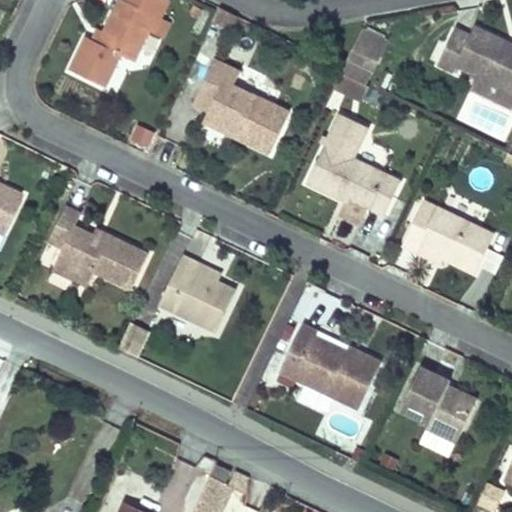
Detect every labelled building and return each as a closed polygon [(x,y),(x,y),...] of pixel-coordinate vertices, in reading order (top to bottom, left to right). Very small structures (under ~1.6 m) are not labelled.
[(73,68),(108,85),(124,53),(137,59),(151,29),(157,32),(164,17),(129,0),(121,0),(107,30),(101,42),(95,39),(89,36),(73,68)] [(241,15),(223,6),(217,19),(235,29),(241,15)] [(457,62),(502,84),(496,97),(511,105),(511,49),(511,45),(511,42),(474,24),(471,32),(456,25),(438,61),(453,69),(457,62)] [(392,39),(367,27),(362,36),(387,49),(392,39)] [(95,39),(101,42),(107,30),(101,28),(95,39)] [(387,49),(362,36),(361,39),(355,52),(368,58),(365,62),(378,69),(387,49)] [(368,58),(355,52),(353,56),(365,62),(368,58)] [(236,135),(272,153),(293,112),(237,84),(243,72),(218,60),(198,102),(213,109),(209,117),(238,131),(236,135)] [(372,86),(345,73),(338,86),(365,99),(372,86)] [(374,206),(387,212),(404,178),(357,155),(371,125),(343,112),(310,181),(343,197),(345,192),(353,195),(374,206)] [(238,131),(209,117),(207,121),(236,135),(238,131)] [(148,147),(156,131),(138,122),(130,138),(148,147)] [(0,218),(11,224),(25,193),(3,183),(0,189),(0,188),(0,218)] [(353,195),(345,192),(343,197),(351,200),(353,195)] [(353,195),(351,200),(344,215),(365,224),(374,206),(353,195)] [(444,256),(476,271),(495,232),(426,200),(405,244),(419,251),(421,246),(444,256)] [(98,270),(135,288),(153,251),(111,231),(108,238),(96,233),(78,223),(84,211),(70,204),(53,238),(67,244),(59,260),(94,278),(98,270)] [(11,224),(0,218),(0,228),(7,232),(11,224)] [(96,233),(108,238),(111,231),(99,225),(96,233)] [(421,246),(419,251),(442,261),(444,256),(421,246)] [(162,303),(218,329),(237,288),(219,279),(200,270),(203,262),(185,254),(162,303)] [(91,284),(94,278),(59,260),(55,268),(91,284)] [(200,270),(219,279),(223,272),(203,262),(200,270)] [(282,368),(359,406),(382,359),(349,343),(347,348),(343,356),(314,342),(318,333),(320,329),(304,321),(282,368)] [(135,322),(124,347),(141,355),(152,330),(135,322)] [(347,348),(318,333),(314,342),(343,356),(347,348)] [(430,426),(458,440),(475,402),(448,389),(452,382),(453,378),(425,364),(404,406),(432,421),(430,426)] [(448,389),(475,402),(479,395),(452,382),(448,389)] [(451,455),(458,440),(430,426),(422,441),(451,455)] [(212,476),(229,484),(236,469),(219,462),(212,476)] [(249,475),(236,469),(229,484),(234,486),(247,493),(249,475)] [(210,475),(192,511),(221,511),(234,486),(229,484),(212,476),(210,475)] [(503,491),(489,484),(481,500),(481,502),(494,509),(503,491)] [(143,511),(125,503),(120,511),(143,511)]
